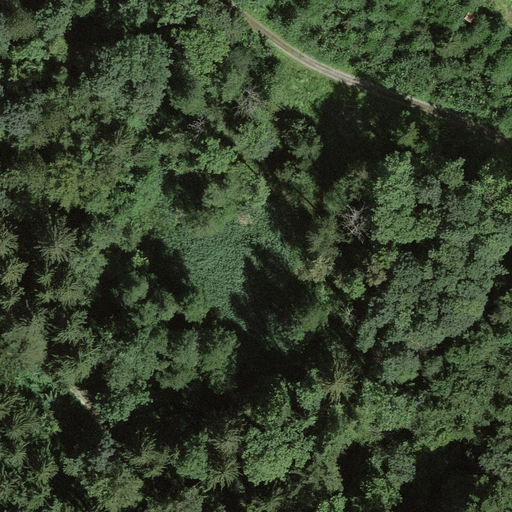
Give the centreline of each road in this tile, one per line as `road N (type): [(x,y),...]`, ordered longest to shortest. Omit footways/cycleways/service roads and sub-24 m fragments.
road 1 (track): [(217,0),(324,67),(511,144)]
road 2 (track): [(0,344),(155,511)]
